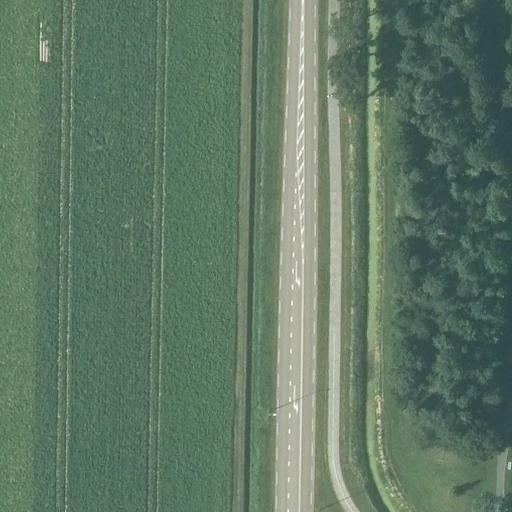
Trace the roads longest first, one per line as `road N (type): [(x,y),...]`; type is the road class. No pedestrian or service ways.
road 1 (primary): [(302,20),(294,29),(281,511)]
road 2 (primary): [(304,511),(309,30),(302,20)]
